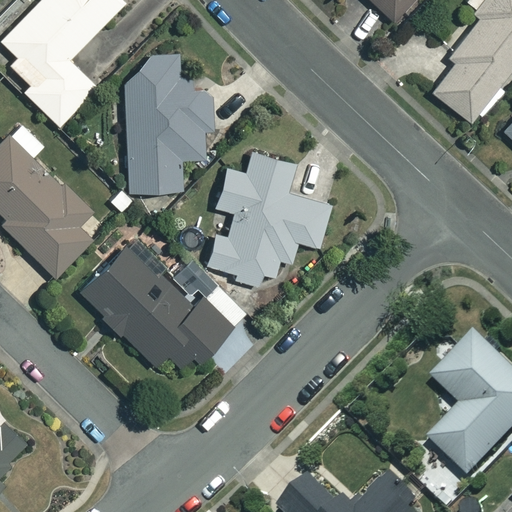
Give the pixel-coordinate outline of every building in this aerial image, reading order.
[(118,1),(116,0),(31,0),(0,32),(0,41),(12,54),(4,61),(24,81),(18,87),(54,123),(92,84),(64,56),(118,1)] [(404,0),(369,0),(388,18),(404,0)] [(511,0),(473,0),(469,5),(478,13),(448,48),(448,63),(427,87),(465,120),(511,65),(511,0)] [(187,86),(174,45),(123,66),(121,78),(122,187),(177,186),(176,155),(199,155),(199,126),(207,126),(206,86),(187,86)] [(511,112),(498,127),(511,139),(511,112)] [(39,143),(15,119),(0,134),(0,214),(1,215),(0,215),(0,224),(50,274),(87,237),(72,223),(83,212),(26,156),(39,143)] [(290,161),(247,148),(241,170),(221,164),(209,203),(230,209),(223,233),(209,229),(200,260),(231,270),(230,275),(254,283),(258,269),(271,273),(276,256),(287,259),(294,238),(315,244),(328,203),(282,189),(290,161)] [(168,272),(128,232),(73,287),(150,364),(162,351),(179,368),(239,309),(185,255),(168,272)] [(511,426),(511,368),(473,332),(430,377),(459,404),(426,438),(466,476),(511,426)] [(0,469),(0,464),(22,444),(0,421),(0,485),(8,478),(0,469)] [(349,511),(340,511),(305,477),(275,508),(278,511),(405,511),(412,504),(384,477),(349,511)] [(511,511),(511,487),(510,490),(511,492),(511,504),(502,511),(511,511)]
